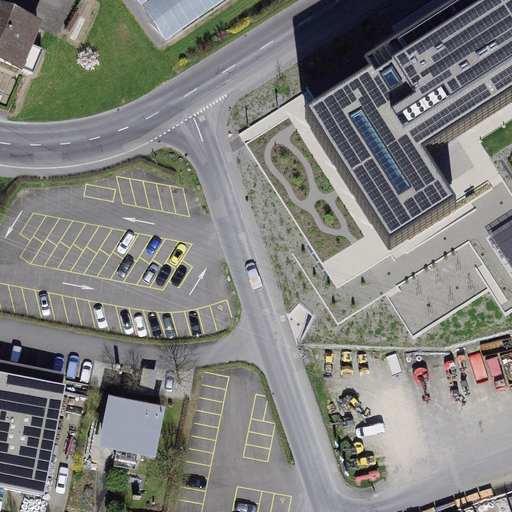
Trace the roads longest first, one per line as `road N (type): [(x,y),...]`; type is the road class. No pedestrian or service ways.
road 1 (residential): [(184,95),(334,511)]
road 2 (tertiary): [(0,144),(83,141),(184,95)]
road 3 (tertiary): [(184,95),(336,0)]
